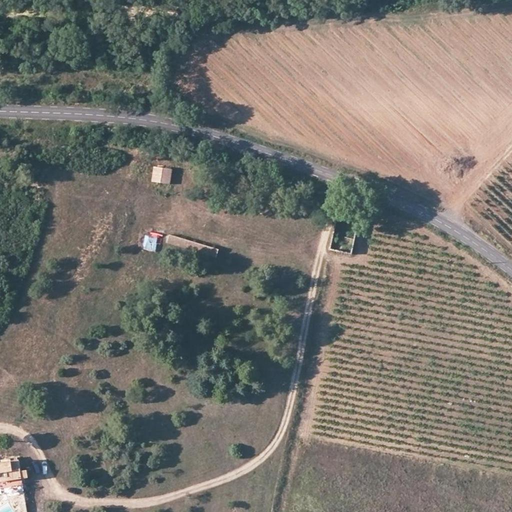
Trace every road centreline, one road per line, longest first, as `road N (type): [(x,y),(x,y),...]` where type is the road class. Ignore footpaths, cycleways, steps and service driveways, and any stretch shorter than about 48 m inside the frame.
road 1 (track): [(0,427),(23,433),(57,490),(84,502),(162,498),(250,466),(288,410),(317,263),(347,172)]
road 2 (tertiary): [(0,113),(162,123),(299,154),(429,210),(511,272)]
